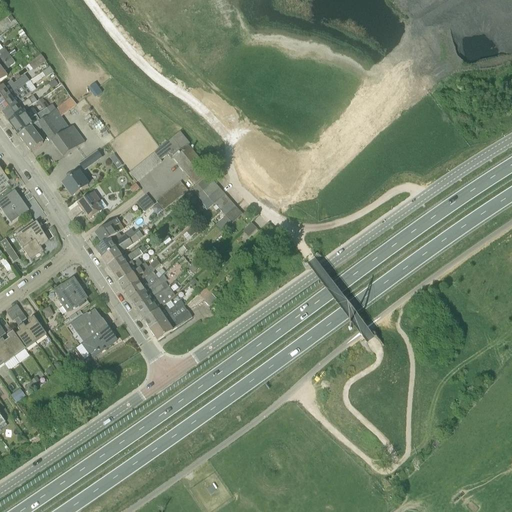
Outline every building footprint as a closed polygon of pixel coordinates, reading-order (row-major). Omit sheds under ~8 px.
[(0,51),(0,66),(12,58),(8,54),(5,49),(0,52),(0,51)] [(17,54),(14,50),(8,54),(12,58),(17,54)] [(35,60),(39,67),(45,62),(41,56),(35,60)] [(12,58),(0,66),(0,83),(8,77),(4,72),(16,64),(12,58)] [(53,72),(50,68),(44,72),(47,77),(53,72)] [(33,86),(46,77),(43,74),(42,73),(30,82),(25,85),(26,85),(27,87),(32,84),(33,86)] [(0,103),(9,97),(16,92),(26,85),(25,85),(30,82),(25,76),(14,84),(12,81),(0,89),(0,103)] [(58,86),(55,80),(48,84),(52,90),(58,86)] [(16,104),(31,93),(27,87),(26,85),(16,92),(9,97),(0,103),(0,110),(3,115),(16,104)] [(3,115),(9,123),(22,113),(24,111),(36,103),(37,102),(34,97),(18,107),(16,104),(3,115)] [(39,107),(41,106),(43,104),(45,103),(42,99),(37,102),(36,103),(39,107)] [(19,137),(33,126),(45,117),(55,110),(56,109),(52,105),(37,115),(33,109),(26,114),(24,111),(22,113),(9,123),(19,137)] [(70,129),(61,117),(55,110),(45,117),(33,126),(19,137),(31,153),(44,143),(37,133),(42,130),(63,159),(85,143),(73,126),(70,129)] [(155,153),(161,161),(168,155),(171,160),(173,158),(195,186),(211,173),(189,146),(190,145),(181,132),(155,153)] [(84,172),(102,158),(98,152),(79,165),(84,172)] [(162,163),(161,161),(155,153),(151,157),(158,166),(162,163)] [(110,158),(118,169),(123,166),(114,155),(110,158)] [(154,170),(158,166),(151,157),(146,160),(154,170)] [(149,173),(154,170),(146,160),(142,164),(149,173)] [(145,177),(149,173),(142,164),(138,167),(145,177)] [(141,180),(145,177),(138,167),(134,171),(141,180)] [(0,187),(8,182),(0,170),(0,187)] [(137,184),(141,180),(134,171),(129,174),(137,184)] [(89,185),(81,173),(63,185),(72,197),(89,185)] [(198,187),(203,192),(215,183),(210,177),(198,187)] [(184,195),(188,191),(181,183),(177,186),(184,195)] [(203,192),(209,198),(220,189),(215,183),(203,192)] [(136,184),(130,188),(133,193),(139,188),(136,184)] [(179,199),(184,195),(177,186),(173,190),(179,199)] [(209,198),(214,205),(225,195),(220,189),(209,198)] [(175,202),(179,199),(173,190),(168,193),(175,202)] [(0,201),(0,207),(11,223),(29,211),(15,191),(0,201)] [(171,206),(175,202),(168,193),(164,197),(171,206)] [(89,221),(103,211),(98,205),(101,202),(95,194),(78,206),(89,221)] [(147,195),(137,203),(145,213),(155,205),(147,195)] [(214,205),(220,211),(231,201),(225,195),(214,205)] [(166,209),(171,206),(164,197),(159,200),(166,209)] [(181,207),(187,202),(183,197),(177,202),(181,207)] [(162,213),(166,209),(159,200),(155,204),(162,213)] [(220,211),(225,216),(236,206),(231,201),(220,211)] [(236,206),(225,216),(233,224),(243,215),(236,206)] [(95,234),(102,245),(119,234),(115,228),(120,224),(117,220),(95,234)] [(16,236),(24,248),(23,248),(31,260),(43,252),(40,247),(48,242),(40,230),(41,229),(37,222),(16,236)] [(252,224),(243,232),(249,238),(257,229),(252,224)] [(187,241),(196,234),(192,229),(183,236),(187,241)] [(273,229),(263,239),(267,243),(277,234),(273,229)] [(96,249),(96,250),(102,259),(136,235),(140,232),(138,230),(134,233),(132,230),(121,237),(119,234),(102,245),(96,249)] [(108,268),(122,258),(120,254),(133,245),(140,240),(136,235),(102,259),(108,268)] [(171,241),(167,236),(161,241),(165,246),(171,241)] [(4,249),(10,246),(6,240),(1,243),(4,249)] [(113,276),(138,259),(143,256),(143,255),(147,251),(144,247),(140,250),(139,249),(128,256),(127,254),(122,258),(108,268),(113,276)] [(16,255),(11,259),(14,263),(19,260),(16,255)] [(138,259),(113,276),(119,285),(133,275),(140,269),(143,266),(138,259)] [(196,263),(189,269),(194,274),(201,267),(196,263)] [(145,279),(152,272),(153,273),(155,271),(151,267),(147,269),(144,265),(143,266),(140,269),(133,275),(119,285),(125,293),(145,279)] [(240,271),(235,276),(239,280),(243,275),(240,271)] [(153,273),(152,272),(145,279),(125,293),(130,301),(150,287),(151,287),(157,282),(159,281),(159,280),(153,273)] [(68,311),(79,305),(87,299),(74,279),(55,292),(68,311)] [(192,288),(197,282),(194,279),(189,284),(192,288)] [(162,285),(154,290),(151,287),(150,287),(130,301),(136,311),(150,301),(169,288),(165,282),(162,285)] [(144,322),(160,311),(175,296),(174,295),(169,288),(150,301),(136,311),(144,322)] [(144,322),(150,331),(172,316),(175,313),(184,306),(181,302),(175,306),(175,307),(169,311),(168,309),(161,313),(160,311),(144,322)] [(12,318),(22,314),(18,305),(8,310),(12,318)] [(172,316),(150,331),(157,342),(192,319),(187,310),(184,306),(175,313),(172,316)] [(84,343),(107,327),(95,310),(84,318),(83,316),(71,325),(84,343)] [(72,323),(79,318),(82,315),(80,311),(76,314),(69,319),(72,323)] [(21,323),(22,323),(27,319),(23,314),(18,318),(21,323)] [(36,343),(23,326),(21,323),(18,318),(15,321),(20,328),(18,329),(20,332),(15,336),(25,351),(36,343)] [(36,343),(46,335),(34,318),(28,322),(30,325),(26,328),(24,325),(23,326),(36,343)] [(82,345),(93,359),(117,341),(107,327),(84,343),(82,345)] [(15,358),(25,351),(15,336),(13,333),(7,337),(9,340),(5,343),(3,340),(2,340),(15,358)] [(0,358),(5,365),(15,358),(2,340),(1,338),(0,338),(0,337),(0,358)] [(57,371),(64,367),(61,364),(56,363),(53,365),(57,371)] [(48,376),(54,372),(52,368),(45,372),(48,376)] [(42,385),(36,377),(31,381),(37,388),(42,385)] [(29,391),(35,386),(32,382),(27,387),(29,391)] [(26,397),(22,392),(17,396),(21,401),(26,397)] [(31,449),(44,441),(40,434),(27,442),(31,449)] [(213,485),(207,488),(210,495),(216,491),(213,485)]
